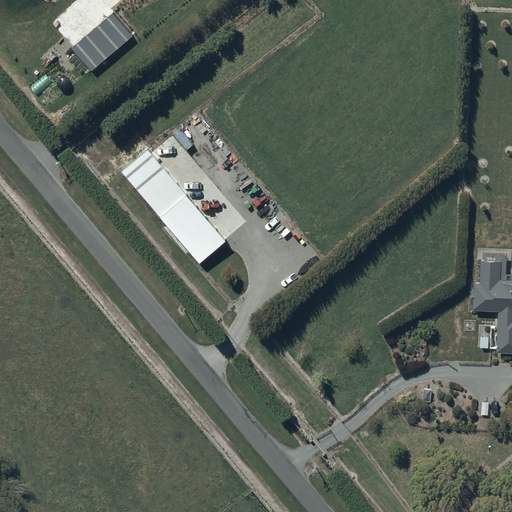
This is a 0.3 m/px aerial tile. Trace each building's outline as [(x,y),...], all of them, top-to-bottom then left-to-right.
[(133,34),(114,11),(72,45),(93,68),(133,34)] [(140,149),(121,165),(135,181),(143,174),(146,178),(138,184),(164,214),(180,201),(166,185),(173,179),(158,162),(154,166),(140,149)] [(366,258),(397,230),(391,223),(360,251),(366,258)] [(484,259),(480,259),(480,282),(473,282),(473,287),(472,287),(471,303),(472,303),(472,310),(498,311),(497,352),(511,352),(511,278),(506,279),(507,254),(484,253),(484,259)] [(318,296),(350,269),(344,262),(312,289),(318,296)]
